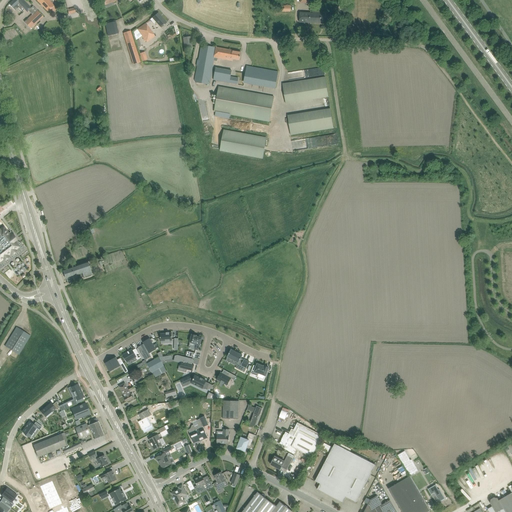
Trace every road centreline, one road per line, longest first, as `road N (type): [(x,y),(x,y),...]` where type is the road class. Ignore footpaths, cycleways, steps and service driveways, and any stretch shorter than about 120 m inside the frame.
road 1 (tertiary): [(53,289),(0,112)]
road 2 (unclassified): [(155,0),(191,25),(231,38),(327,39)]
road 3 (unclassified): [(453,82),(421,45),(327,39)]
road 4 (residential): [(3,474),(21,418),(85,364)]
road 5 (tertiary): [(149,488),(85,364)]
road 6 (residential): [(85,364),(155,327),(211,331)]
road 7 (unknown): [(115,438),(46,466),(33,460),(30,445),(53,433)]
